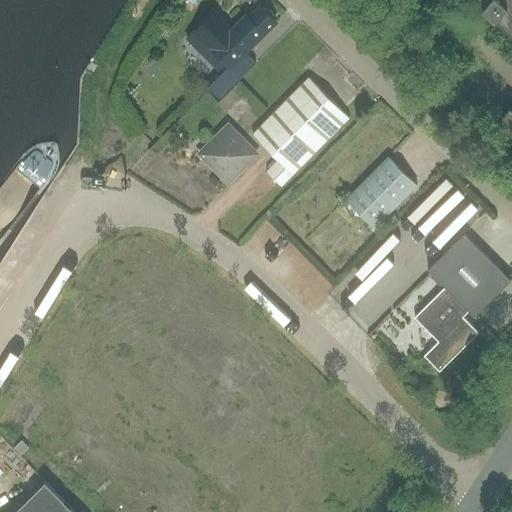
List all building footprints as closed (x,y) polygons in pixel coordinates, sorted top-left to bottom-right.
[(511,0),(504,2),(506,0),(488,0),(489,3),(511,22),(511,0)] [(246,52),(277,22),(274,19),(275,15),(275,14),(269,9),(265,9),(263,8),(247,23),(244,20),(232,31),(215,14),(197,33),(230,66),(223,73),(209,87),(221,99),(256,63),(246,52)] [(267,172),(282,187),(350,120),(309,78),(252,134),(279,161),(267,172)] [(230,182),(258,154),(230,125),(201,153),(230,182)] [(376,227),(419,185),(390,156),(348,199),(376,227)] [(373,254),(380,262),(460,183),(452,176),(373,254)] [(476,316),(511,280),(511,278),(467,233),(430,269),(446,286),(416,316),(440,341),(426,355),(442,370),(481,332),(465,316),(471,311),(476,316)] [(75,511),(46,482),(16,511),(75,511)]
